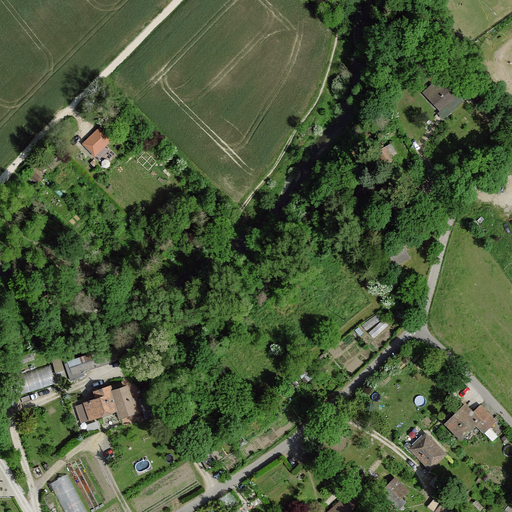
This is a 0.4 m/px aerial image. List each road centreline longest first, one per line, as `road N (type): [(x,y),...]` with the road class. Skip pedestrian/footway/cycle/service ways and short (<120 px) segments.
road 1 (unclassified): [(418,326),(307,431),(186,511)]
road 2 (track): [(180,0),(0,180)]
road 3 (residential): [(511,156),(453,213),(418,326)]
road 4 (unclassified): [(418,326),(511,425)]
